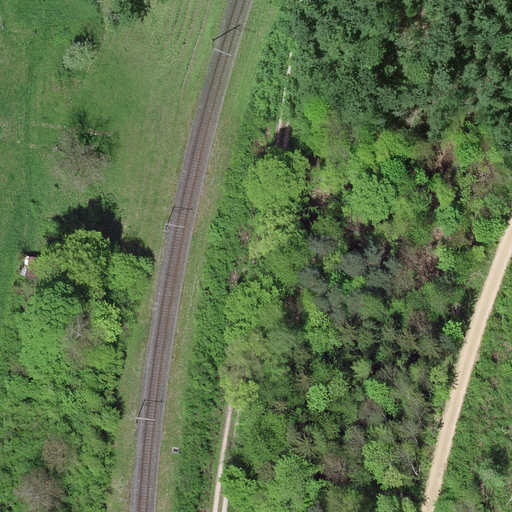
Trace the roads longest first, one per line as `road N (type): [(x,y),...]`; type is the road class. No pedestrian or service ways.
road 1 (track): [(230,511),(317,0)]
road 2 (track): [(511,244),(470,348),(435,511)]
